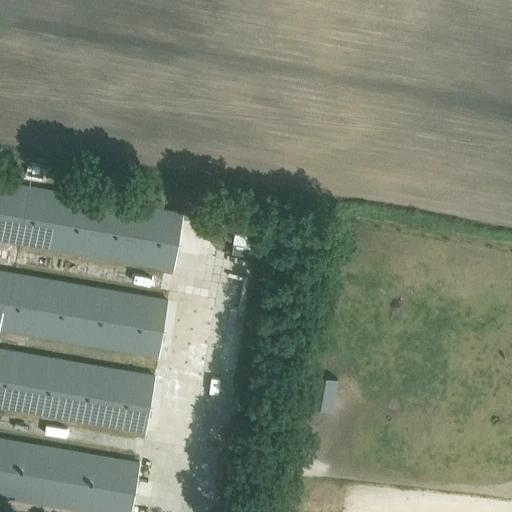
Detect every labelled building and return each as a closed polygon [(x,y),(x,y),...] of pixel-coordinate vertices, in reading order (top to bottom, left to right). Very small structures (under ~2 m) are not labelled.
[(0,179),(0,239),(173,270),(183,212),(0,179)] [(186,229),(182,252),(200,255),(204,233),(186,229)] [(325,250),(321,268),(340,271),(343,253),(325,250)] [(158,355),(167,300),(0,270),(0,406),(145,432),(155,375),(0,348),(0,329),(0,328),(158,355)] [(0,494),(98,511),(130,511),(139,462),(0,437),(0,494)]
